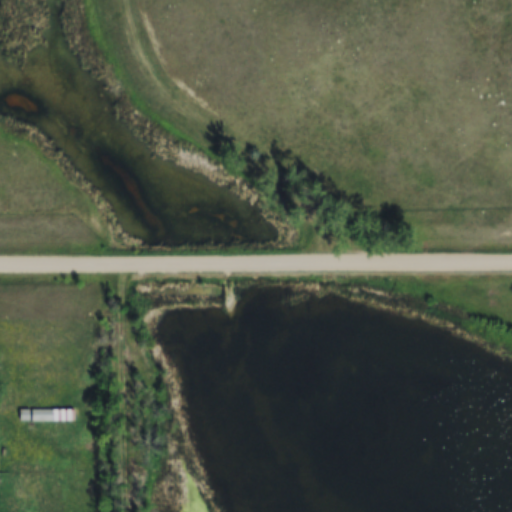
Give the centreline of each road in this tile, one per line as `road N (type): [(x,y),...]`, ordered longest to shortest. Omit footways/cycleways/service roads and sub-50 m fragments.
road 1 (residential): [(511,264),(0,267)]
road 2 (track): [(130,267),(126,511)]
